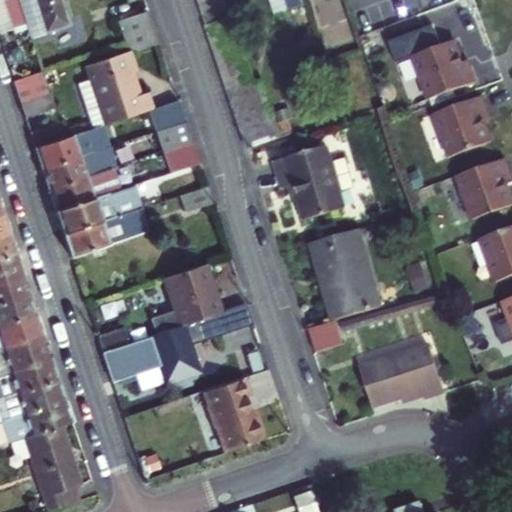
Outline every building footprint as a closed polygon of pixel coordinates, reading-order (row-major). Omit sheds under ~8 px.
[(0,0),(0,32),(26,24),(18,0),(0,0)] [(18,0),(26,24),(31,38),(46,33),(35,0),(18,0)] [(62,0),(35,0),(46,33),(70,25),(62,0)] [(196,0),(201,12),(225,4),(223,0),(196,0)] [(268,0),(274,15),(303,6),(301,0),(268,0)] [(205,26),(230,18),(225,4),(201,12),(205,26)] [(124,37),(152,27),(146,11),(119,21),(124,37)] [(210,40),(237,31),(233,17),(230,18),(205,26),(210,40)] [(411,59),(440,48),(432,26),(387,43),(395,65),(411,59)] [(129,52),(157,42),(152,27),(124,37),(129,52)] [(214,53),(242,44),(237,31),(210,40),(214,53)] [(371,55),(384,50),(381,42),(368,47),(371,55)] [(453,43),(440,48),(411,59),(428,102),(476,83),(470,69),(464,71),(461,64),(453,43)] [(219,66),(246,57),(242,44),(214,53),(219,66)] [(89,80),(101,113),(104,125),(151,109),(146,93),(139,96),(131,73),(135,71),(128,52),(85,66),(89,80)] [(223,79),(250,70),(246,57),(219,66),(223,79)] [(468,62),(461,64),(464,71),(470,69),(468,62)] [(227,92),(255,83),(250,70),(223,79),(227,92)] [(49,94),(42,72),(13,82),(17,94),(20,103),(49,94)] [(89,117),(101,113),(89,80),(78,84),(89,117)] [(272,114),(261,81),(255,83),(227,92),(247,150),(280,138),(280,137),(276,125),(272,114)] [(25,118),(54,108),(49,94),(20,103),(25,118)] [(487,113),(481,98),(433,116),(449,159),(491,144),(483,122),(480,115),(487,113)] [(152,127),(182,118),(177,102),(147,112),(152,127)] [(289,108),(272,114),(276,125),(288,121),(292,119),(289,108)] [(104,125),(101,113),(89,117),(93,129),(101,126),(104,125)] [(487,113),(480,115),(483,122),(489,119),(487,113)] [(288,121),(276,125),(280,137),(292,133),(288,121)] [(163,151),(192,143),(188,131),(185,122),(156,131),(163,151)] [(35,148),(64,138),(59,123),(30,133),(35,148)] [(71,136),(88,131),(85,124),(69,129),(71,136)] [(88,131),(71,136),(78,157),(108,147),(101,126),(93,129),(88,131)] [(42,170),(78,157),(71,136),(64,138),(35,148),(39,160),(42,170)] [(192,144),(163,154),(170,174),(199,164),(192,144)] [(108,147),(78,157),(85,179),(112,170),(115,169),(108,147)] [(343,210),(339,194),(330,163),(325,147),(274,162),(282,190),(287,188),(295,186),(299,202),(305,221),(343,210)] [(49,191),(85,179),(78,157),(42,170),(45,180),(49,191)] [(330,163),(339,194),(350,190),(353,185),(346,163),(341,160),(330,163)] [(510,175),(504,160),(456,178),(472,222),(511,206),(511,201),(506,184),(503,178),(510,175)] [(112,170),(85,179),(92,200),(118,191),(112,170)] [(424,187),(418,171),(408,175),(413,190),(424,187)] [(511,181),(510,175),(503,178),(506,184),(511,181)] [(56,211),(92,200),(85,179),(49,191),(52,201),(56,211)] [(92,200),(99,223),(130,213),(140,209),(141,209),(133,186),(118,191),(92,200)] [(295,186),(287,188),(292,205),(299,202),(295,186)] [(186,212),(212,204),(207,187),(180,196),(186,212)] [(64,235),(99,223),(92,200),(56,211),(59,222),(64,235)] [(140,209),(130,213),(138,234),(147,231),(140,209)] [(4,213),(0,214),(0,238),(11,235),(7,224),(4,213)] [(130,213),(99,223),(107,245),(138,234),(130,213)] [(71,257),(107,245),(99,223),(64,235),(67,245),(71,257)] [(511,228),(479,241),(495,284),(511,277),(511,228)] [(332,322),(380,308),(359,231),(311,245),(332,322)] [(11,235),(0,238),(0,260),(17,255),(14,245),(11,235)] [(17,255),(0,260),(0,283),(24,275),(21,265),(17,255)] [(420,263),(406,267),(414,292),(428,288),(420,263)] [(221,312),(205,264),(165,278),(176,309),(182,325),(221,312)] [(24,275),(0,283),(0,304),(30,295),(27,286),(24,275)] [(30,295),(0,304),(0,327),(37,316),(34,306),(30,295)] [(435,297),(341,324),(343,333),(438,306),(435,297)] [(511,299),(502,303),(508,319),(511,330),(511,299)] [(245,304),(221,312),(182,325),(189,346),(252,325),(245,304)] [(151,318),(156,334),(182,325),(176,309),(151,318)] [(465,338),(480,332),(471,313),(457,319),(465,338)] [(37,316),(0,327),(0,341),(3,349),(44,336),(41,326),(37,316)] [(503,345),(511,341),(511,330),(508,319),(495,324),(503,345)] [(316,355),(340,347),(332,322),(308,329),(316,355)] [(164,379),(196,368),(189,346),(182,325),(156,334),(149,336),(150,337),(159,365),(164,379)] [(102,351),(128,342),(123,327),(97,336),(102,351)] [(44,336),(3,349),(11,375),(52,361),(49,351),(44,336)] [(119,378),(159,365),(150,337),(109,350),(119,378)] [(424,400),(444,394),(429,346),(359,369),(373,409),(401,399),(422,393),(424,399),(424,400)] [(0,378),(11,375),(3,349),(0,350),(0,378)] [(112,381),(119,378),(109,350),(102,353),(112,381)] [(52,361),(11,375),(17,394),(59,381),(56,371),(52,361)] [(0,399),(17,394),(11,375),(0,378),(0,399)] [(225,452),(263,440),(243,379),(205,392),(210,406),(206,407),(213,429),(216,428),(225,452)] [(59,381),(17,394),(24,415),(66,401),(62,391),(59,381)] [(422,393),(401,399),(403,405),(413,402),(424,399),(422,393)] [(0,420),(1,423),(24,415),(17,394),(0,399),(0,420)] [(66,401),(24,415),(31,436),(60,426),(72,422),(69,411),(66,401)] [(31,436),(24,415),(1,423),(7,443),(24,438),(31,436)] [(73,487),(80,485),(69,452),(60,426),(31,436),(24,438),(48,511),(78,502),(73,487)] [(146,473),(161,468),(155,454),(141,459),(146,473)] [(316,511),(310,492),(294,497),(298,511),(316,511)] [(418,500),(392,509),(392,511),(421,511),(420,507),(418,500)]
